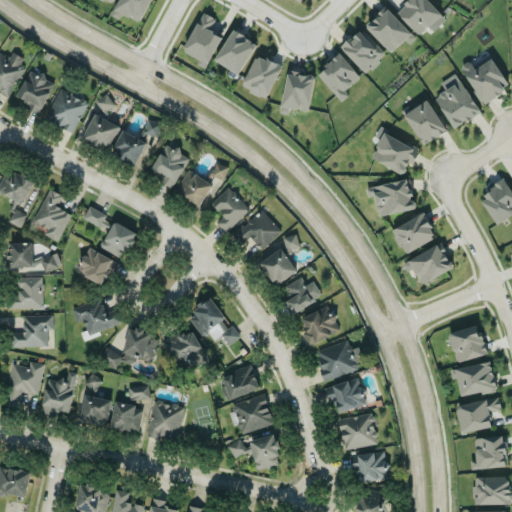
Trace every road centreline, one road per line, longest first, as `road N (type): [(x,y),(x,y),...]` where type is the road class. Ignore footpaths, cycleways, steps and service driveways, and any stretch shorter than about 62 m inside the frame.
road 1 (tertiary): [(0,4),(241,148),(312,220),(389,357),(412,446),(416,511)]
road 2 (tertiary): [(436,511),(430,431),(411,356),(344,226),(249,129),(33,0)]
road 3 (residential): [(0,126),(160,218),(256,310),(292,385),(318,494),(290,494)]
road 4 (residential): [(290,494),(61,451),(0,431)]
road 5 (residential): [(511,132),(458,168),(449,191),(511,330)]
road 6 (residential): [(206,259),(165,302),(141,307),(134,279),(177,231)]
